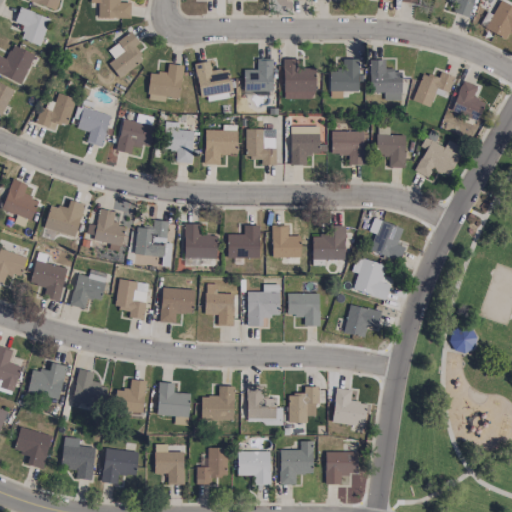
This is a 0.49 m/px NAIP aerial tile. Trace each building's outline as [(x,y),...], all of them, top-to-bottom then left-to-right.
[(24,0),(55,10),(58,0),(24,0)] [(129,18),(129,2),(117,1),(117,0),(89,0),(89,3),(97,3),(97,17),(129,18)] [(467,17),(472,0),(450,0),(455,1),(452,12),(467,17)] [(486,12),(478,25),(505,40),(511,27),(511,6),(500,0),(499,0),(491,15),(486,12)] [(47,16),(17,9),(14,23),(24,25),(20,40),(40,45),(47,16)] [(106,49),(113,58),(107,62),(118,78),(143,60),(133,46),(138,43),(130,32),(106,49)] [(5,59),(0,56),(0,74),(20,83),(33,54),(11,44),(5,59)] [(242,69),(243,92),(271,91),(271,58),(255,59),(256,69),(242,69)] [(283,99),(314,98),(313,67),(297,68),(297,59),(282,59),(283,99)] [(357,59),(342,59),(342,70),(328,71),(328,98),(341,97),(341,91),(357,91),(357,59)] [(383,60),(369,59),(369,92),(383,92),(382,100),(400,100),(400,70),(383,69),(383,60)] [(199,99),(231,95),(227,68),(210,71),(208,61),(194,63),(199,99)] [(179,98),(181,65),(166,64),(166,73),(148,72),(146,100),(164,101),(164,97),(179,98)] [(453,77),(439,71),(436,78),(422,72),(411,100),(428,107),(436,88),(447,92),(453,77)] [(477,120),(483,101),(472,98),(476,85),(460,80),(450,112),(477,120)] [(0,114),(0,115),(13,89),(0,82),(0,114)] [(74,99),(57,93),(53,102),(43,99),(35,123),(50,128),(52,122),(65,126),(74,99)] [(101,146),(109,114),(91,110),(93,103),(79,99),(74,118),(78,119),(75,128),(87,131),(85,142),(101,146)] [(114,150),(129,154),(131,144),(147,147),(154,118),(137,114),(135,122),(122,119),(114,150)] [(192,130),(177,130),(177,122),(163,122),(162,149),(175,149),(175,162),(190,163),(192,130)] [(289,165),(305,165),(305,153),(325,154),(325,145),(318,144),(318,126),(289,126),(289,165)] [(245,158),(260,158),(260,165),(275,165),(274,129),(244,129),(245,158)] [(203,164),(218,164),(218,154),(235,154),(236,131),(203,130),(203,164)] [(347,165),(361,165),(362,131),(330,131),(329,154),(347,154),(347,165)] [(375,156),(387,156),(387,167),(403,167),(403,135),(375,135),(375,156)] [(423,149),(413,171),(427,177),(431,169),(448,177),(461,147),(446,140),(444,146),(423,137),(419,147),(423,149)] [(37,201),(22,195),(26,184),(12,178),(0,207),(0,208),(29,220),(37,201)] [(83,204),(68,199),(66,209),(49,204),(42,228),(74,236),(83,204)] [(114,212),(98,208),(95,225),(87,223),(85,234),(92,235),(91,239),(120,245),(124,225),(112,223),(114,212)] [(401,229),(373,218),(367,231),(374,234),(367,250),(398,262),(403,247),(395,244),(401,229)] [(164,256),(165,220),(152,220),(152,227),(135,226),(133,255),(164,256)] [(182,257),(215,258),(216,235),(198,235),(198,224),(183,223),(182,257)] [(286,225),(271,224),(270,257),(299,257),(299,236),(286,236),(286,225)] [(258,225),(242,225),(242,234),(226,234),(225,257),(257,258),(258,225)] [(343,259),(343,225),(328,225),(328,235),(310,235),(310,259),(343,259)] [(25,256),(0,249),(0,282),(2,283),(5,273),(19,277),(25,256)] [(27,282),(45,288),(42,297),(56,301),(66,270),(35,259),(27,282)] [(353,291),(384,298),(387,284),(378,282),(382,264),(359,259),(353,291)] [(69,305),(84,308),(86,298),(100,301),(105,273),(88,270),(87,276),(75,274),(69,305)] [(113,308),(128,309),(127,317),(142,319),(146,282),(116,279),(113,308)] [(232,293),(216,293),(216,284),(204,284),(204,314),(216,314),(216,325),(232,326),(232,293)] [(246,292),(245,326),(262,326),(262,316),(278,316),(278,284),(262,284),(262,292),(246,292)] [(174,322),(174,313),(191,313),(192,289),(160,288),(159,322),(174,322)] [(285,316),(303,316),(302,325),(317,326),(318,293),(286,293),(285,316)] [(342,332),(363,336),(365,325),(376,327),(379,311),(348,304),(342,332)] [(452,326),(447,350),(469,354),(474,331),(452,326)] [(0,389),(12,392),(20,364),(8,361),(11,349),(0,346),(0,389)] [(65,365),(49,362),(48,371),(31,368),(26,392),(58,399),(65,365)] [(93,372),(77,368),(70,400),(100,408),(106,386),(91,382),(93,372)] [(142,412),(144,380),(129,379),(128,389),(114,389),(113,411),(142,412)] [(172,382),(157,382),(156,415),(174,416),(173,424),(187,425),(188,393),(172,392),(172,382)] [(281,424),(281,407),(274,408),(274,397),(259,398),(259,385),(245,386),(246,419),(268,418),(268,425),(281,424)] [(232,386),(217,386),(217,396),(199,396),(200,420),(232,420),(232,386)] [(305,422),(305,416),(316,416),(315,386),(302,386),(303,393),(286,394),(287,423),(305,422)] [(330,422),(362,427),(365,403),(349,400),(350,390),(335,388),(330,422)] [(50,435),(18,427),(12,451),(28,455),(25,465),(41,469),(50,435)] [(77,446),(78,438),(62,437),(59,467),(75,468),(74,478),(90,480),(94,447),(77,446)] [(278,450),(277,484),(294,484),(294,473),(311,473),(312,441),(298,440),(298,450),(278,450)] [(182,452),(166,451),(166,444),(153,444),(153,473),(166,473),(166,484),(182,484),(182,452)] [(195,484),(211,483),(211,476),(226,476),(225,448),(206,448),(206,466),(194,466),(195,484)] [(136,451),(103,449),(101,482),(116,483),(117,474),(134,475),(136,451)] [(268,451),(236,451),(236,475),(253,475),(253,484),(268,484),(268,451)] [(324,484),(338,484),(338,474),(355,474),(355,451),(324,451),(324,484)]
